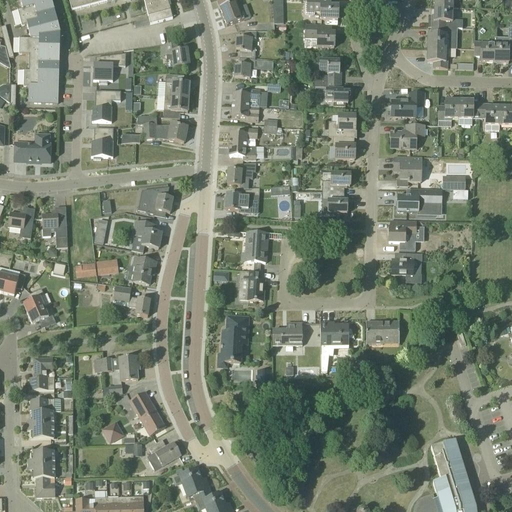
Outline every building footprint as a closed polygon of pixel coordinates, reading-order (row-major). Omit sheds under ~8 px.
[(30,40),(59,34),(50,0),(20,0),(22,10),(17,11),(21,26),(26,25),(30,40)] [(68,0),(72,12),(117,0),(143,0),(150,25),(172,20),(167,0),(68,0)] [(219,0),(216,1),(227,28),(242,22),(238,10),(241,8),(238,0),(239,0),(219,0)] [(314,16),(314,14),(320,14),(320,21),(337,22),(338,7),(330,7),(329,0),(307,0),(307,5),(305,5),(305,15),(314,16)] [(434,0),(434,9),(452,10),(452,0),(434,0)] [(452,22),(452,10),(434,9),(434,17),(431,17),(431,30),(446,30),(462,30),(462,22),(452,22)] [(283,26),(283,17),(273,17),(273,26),(283,26)] [(334,49),(334,34),(322,34),(322,27),(305,27),(305,41),(305,48),(317,48),(317,49),(334,49)] [(445,50),(446,30),(431,30),(430,36),(427,36),(427,50),(445,50)] [(511,30),(509,30),(509,47),(494,46),(494,65),(508,65),(508,62),(511,62),(511,30)] [(255,34),(245,33),(244,40),(236,39),(235,53),(236,53),(236,52),(240,52),(239,60),(237,59),(237,60),(254,61),(255,50),(251,50),(251,40),(256,41),(256,34),(255,34)] [(59,56),(59,34),(30,40),(19,40),(18,55),(29,55),(59,56)] [(494,65),(494,46),(487,46),(487,44),(474,43),(473,58),(480,59),(480,64),(494,65)] [(177,53),(176,47),(161,49),(162,58),(166,57),(167,63),(173,62),(174,69),(189,67),(187,52),(177,53)] [(0,65),(10,71),(11,70),(6,51),(0,49),(0,65)] [(447,71),(448,58),(445,57),(445,50),(427,50),(427,64),(432,64),(432,71),(447,71)] [(59,56),(29,55),(29,72),(24,72),(23,87),(28,87),(28,104),(58,105),(59,56)] [(93,67),(92,83),(98,83),(98,85),(107,86),(107,83),(112,83),(112,68),(125,68),(125,56),(95,60),(95,67),(93,67)] [(331,62),(331,60),(327,59),(327,62),(319,62),(319,65),(313,65),(313,71),(315,73),(319,73),(327,73),(327,78),(323,78),(323,83),(341,83),(339,83),(339,76),(341,76),(341,72),(340,72),(340,69),(339,69),(339,62),(331,62)] [(254,71),(254,61),(237,60),(239,60),(239,68),(235,68),(235,66),(234,80),(249,81),(250,71),(254,71)] [(188,100),(189,86),(183,85),(184,78),(166,77),(165,98),(188,100)] [(345,105),(348,105),(348,100),(349,100),(350,94),(345,94),(345,91),(341,91),(341,88),(339,88),(339,83),(341,83),(323,83),(323,89),(326,89),(325,102),(333,102),(333,109),(345,109),(345,105)] [(3,87),(0,88),(0,98),(9,105),(10,87),(3,87)] [(232,107),(259,108),(260,93),(247,92),(247,95),(233,95),(232,107)] [(424,108),(424,96),(409,95),(409,103),(391,103),(391,119),(415,119),(416,119),(416,108),(424,108)] [(92,120),(92,129),(111,129),(112,108),(121,108),(121,99),(96,98),(95,120),(92,120)] [(188,100),(165,98),(163,120),(180,122),(180,114),(187,114),(188,100)] [(458,121),(459,102),(445,102),(445,108),(438,108),(438,123),(438,129),(450,129),(450,123),(451,123),(451,121),(458,121)] [(479,121),(479,106),(473,105),(473,103),(459,102),(458,121),(472,121),(479,121)] [(485,132),(499,132),(499,127),(499,109),(492,109),(492,106),(479,106),(479,121),(485,121),(485,127),(485,132)] [(258,124),(259,108),(232,107),(231,119),(245,119),(245,123),(258,124)] [(511,127),(511,109),(499,109),(499,127),(511,127)] [(355,132),(355,117),(338,117),(338,124),(328,124),(328,139),(333,139),(346,139),(347,132),(355,132)] [(137,119),(138,124),(138,127),(143,127),(144,141),(155,141),(160,141),(168,142),(184,145),(187,130),(171,127),(157,127),(156,118),(137,119)] [(423,139),(423,127),(406,127),(406,135),(391,135),(390,151),(415,151),(415,138),(423,139)] [(264,128),(264,135),(281,137),(281,130),(277,130),(277,129),(264,128)] [(257,140),(258,132),(244,131),(244,135),(230,134),(229,146),(246,147),(246,139),(257,140)] [(91,155),(91,164),(93,164),(93,166),(100,167),(100,165),(108,165),(108,156),(113,156),(113,149),(113,136),(94,135),(93,155),(91,155)] [(140,146),(140,138),(140,137),(122,136),(122,146),(132,145),(140,146)] [(48,147),(48,138),(36,138),(35,146),(14,146),(14,164),(27,164),(40,164),(40,165),(50,165),(51,147),(48,147)] [(354,162),(354,148),(346,147),(346,139),(333,139),(332,148),(335,148),(335,161),(354,162)] [(246,147),(229,146),(229,158),(242,159),(242,162),(256,162),(255,149),(246,149),(246,147)] [(420,185),(421,167),(421,160),(394,159),(394,173),(400,174),(400,182),(408,182),(408,184),(420,185)] [(255,174),(255,172),(268,171),(268,164),(242,166),(241,173),(228,172),(227,187),(240,188),(239,191),(240,191),(248,191),(249,180),(252,181),(253,174),(255,174)] [(350,188),(350,175),(331,175),(331,183),(322,183),(322,195),(344,195),(340,195),(341,188),(350,188)] [(442,178),(442,192),(453,192),(465,192),(465,178),(459,178),(457,178),(442,178)] [(259,199),(259,190),(248,191),(240,191),(240,197),(226,196),(225,211),(239,212),(238,215),(250,216),(251,206),(258,206),(259,199)] [(397,198),(397,214),(418,214),(418,205),(441,206),(442,193),(411,192),(410,198),(406,198),(397,198)] [(170,216),(173,200),(164,199),(165,195),(152,193),(151,199),(157,201),(155,213),(170,216)] [(344,196),(344,195),(322,195),(322,207),(328,207),(327,215),(346,215),(347,202),(340,202),(340,195),(344,196)] [(109,203),(103,204),(104,216),(111,215),(109,203)] [(67,239),(66,209),(55,210),(55,215),(42,216),(42,232),(43,239),(51,239),(50,235),(55,235),(56,251),(67,250),(67,239)] [(31,241),(35,212),(24,210),(23,216),(10,214),(8,229),(20,231),(19,239),(31,241)] [(415,237),(416,224),(403,223),(402,229),(389,229),(388,245),(405,245),(405,237),(415,237)] [(144,248),(158,251),(161,236),(153,234),(155,227),(136,224),(133,238),(143,240),(141,247),(132,246),(131,254),(142,256),(144,248)] [(267,236),(267,235),(247,234),(246,255),(248,256),(247,264),(265,265),(267,241),(264,241),(264,236),(267,236)] [(422,263),(422,256),(405,255),(405,262),(392,262),(391,277),(413,277),(413,276),(413,263),(422,263)] [(154,272),(156,264),(135,260),(133,268),(136,268),(133,284),(149,287),(152,271),(154,272)] [(96,277),(118,275),(117,261),(95,264),(96,277)] [(96,277),(95,264),(81,266),(81,267),(75,268),(76,280),(96,277)] [(16,288),(22,289),(25,277),(19,276),(20,274),(9,271),(8,277),(3,295),(14,298),(16,288)] [(263,303),(264,283),(259,282),(260,275),(241,274),(239,293),(247,294),(247,302),(263,303)] [(147,319),(150,302),(138,300),(130,299),(131,291),(115,289),(113,303),(128,305),(128,309),(136,310),(135,317),(147,319)] [(44,297),(41,291),(30,296),(32,302),(23,306),(27,316),(44,309),(51,306),(47,296),(44,297)] [(48,319),(44,309),(27,316),(32,326),(41,322),(44,329),(56,325),(52,317),(48,319)] [(246,347),(248,320),(227,319),(227,327),(229,327),(229,334),(222,334),(221,356),(218,356),(217,369),(227,370),(227,365),(240,366),(241,347),(246,347)] [(399,346),(399,323),(398,323),(398,324),(382,324),(382,328),(366,329),(366,324),(366,347),(399,346)] [(272,348),(302,347),(302,325),(286,325),(286,332),(272,332),(272,348)] [(334,328),(334,325),(334,328),(327,328),(327,325),(320,325),(321,374),(326,374),(329,358),(332,359),(334,351),(333,348),(348,348),(349,341),(354,341),(351,331),(348,331),(348,327),(334,328)] [(457,337),(459,344),(461,348),(465,347),(464,343),(462,335),(457,337)] [(119,360),(120,372),(121,383),(138,382),(137,367),(139,367),(139,358),(119,360)] [(102,361),(102,374),(111,374),(111,361),(111,360),(102,361)] [(53,361),(34,361),(34,380),(47,380),(47,373),(53,373),(53,366),(56,366),(56,361),(53,361)] [(256,381),(254,382),(258,396),(271,392),(270,371),(256,371),(256,381)] [(54,392),(54,380),(47,380),(34,380),(30,380),(30,393),(54,392)] [(109,397),(122,396),(121,388),(108,390),(109,397)] [(150,438),(165,430),(145,394),(129,403),(150,438)] [(53,441),(53,414),(55,414),(54,401),(30,402),(31,414),(29,414),(30,422),(27,422),(27,433),(30,433),(30,441),(53,441)] [(109,446),(119,441),(110,427),(101,432),(109,446)] [(124,445),(134,445),(134,436),(126,436),(126,440),(124,440),(124,445)] [(154,473),(181,457),(173,444),(163,450),(160,444),(162,443),(162,442),(148,450),(154,460),(148,463),(154,473)] [(476,511),(476,509),(465,474),(463,475),(460,467),(463,467),(455,442),(430,450),(440,482),(432,484),(437,500),(434,501),(433,497),(425,500),(420,502),(417,504),(415,508),(413,511),(476,511)] [(28,463),(54,462),(54,453),(30,453),(31,462),(28,462),(28,463)] [(28,472),(54,471),(54,462),(28,463),(28,472)] [(54,480),(54,471),(28,472),(31,472),(31,481),(36,481),(49,481),(49,480),(54,480)] [(201,482),(197,471),(172,481),(175,488),(182,486),(189,504),(194,502),(200,500),(201,503),(212,499),(205,481),(201,482)] [(49,486),(49,481),(36,481),(36,490),(55,490),(55,486),(49,486)] [(36,500),(55,499),(55,490),(36,490),(36,500)] [(224,507),(220,496),(212,499),(201,503),(200,500),(194,502),(198,511),(200,511),(205,510),(206,511),(230,511),(228,505),(224,507)] [(143,511),(143,499),(95,500),(95,506),(88,506),(88,501),(76,501),(76,511),(143,511)]
